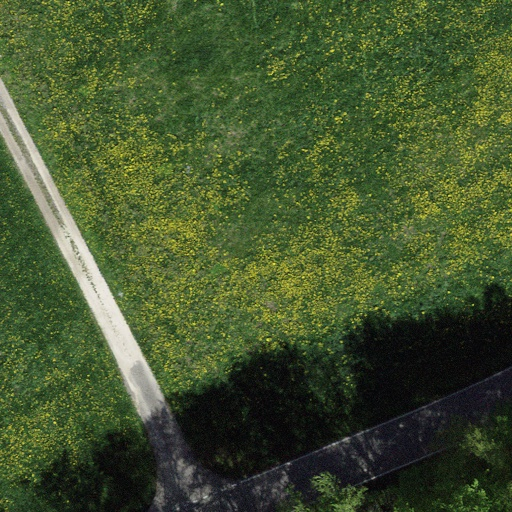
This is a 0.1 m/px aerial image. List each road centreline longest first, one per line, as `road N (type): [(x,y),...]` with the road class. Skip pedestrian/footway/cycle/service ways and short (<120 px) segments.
road 1 (track): [(206,511),(0,119)]
road 2 (tertiary): [(227,511),(511,390)]
